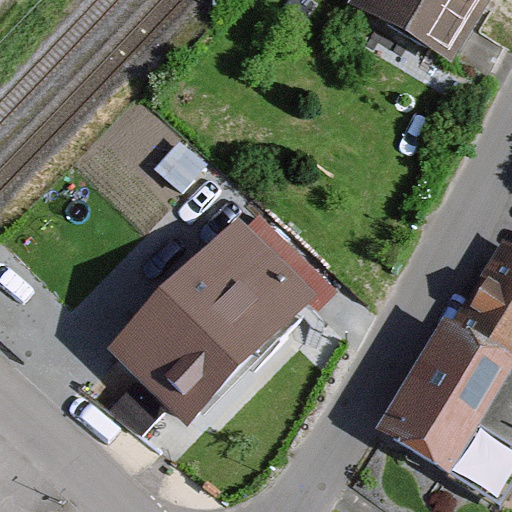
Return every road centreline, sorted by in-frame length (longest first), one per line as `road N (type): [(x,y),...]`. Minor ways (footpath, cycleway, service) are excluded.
road 1 (residential): [(295,511),(319,483),(511,126)]
road 2 (unclassified): [(113,511),(21,414)]
